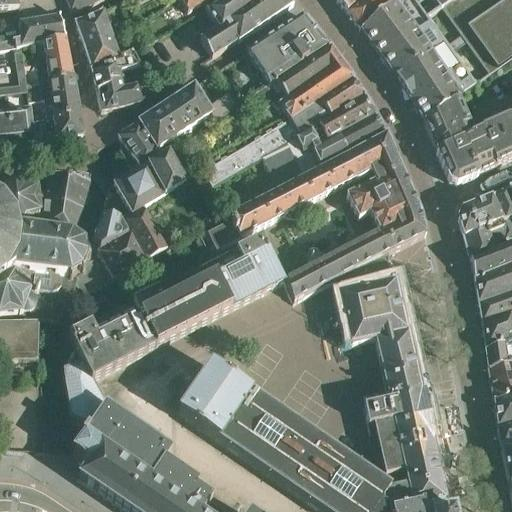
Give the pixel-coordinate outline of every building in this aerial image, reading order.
[(0,0),(0,11),(17,10),(15,2),(14,0),(0,0)] [(64,0),(67,6),(70,13),(87,8),(104,0),(64,0)] [(187,17),(211,0),(177,0),(176,1),(187,17)] [(237,45),(292,8),(285,0),(223,0),(204,14),(217,32),(199,43),(211,62),(237,45)] [(332,0),(345,16),(363,0),(332,0)] [(363,0),(345,16),(359,33),(398,0),(363,0)] [(445,50),(426,23),(440,13),(442,12),(457,0),(398,0),(359,33),(385,67),(393,81),(410,107),(423,127),(456,104),(460,101),(475,90),(474,89),(473,90),(472,88),(471,89),(450,58),(445,50)] [(511,62),(511,0),(457,0),(442,12),(440,13),(459,40),(445,50),(450,58),(465,49),(486,80),(511,62)] [(19,50),(30,49),(41,48),(40,47),(64,41),(58,18),(31,23),(18,24),(18,28),(22,38),(13,41),(15,50),(19,50)] [(106,32),(107,31),(103,19),(74,27),(84,55),(110,43),(106,32)] [(245,56),(268,89),(326,51),(301,20),(245,56)] [(90,75),(93,73),(111,65),(125,59),(123,55),(116,59),(107,31),(106,32),(110,43),(84,55),(90,74),(90,75)] [(125,36),(117,40),(123,55),(125,59),(131,56),(140,51),(137,45),(132,47),(125,36)] [(68,60),(64,41),(40,47),(41,48),(30,49),(32,66),(68,60)] [(279,111),(288,123),(350,83),(326,51),(268,89),(251,100),(261,115),(272,108),(275,113),(279,111)] [(13,57),(15,70),(22,69),(20,56),(13,57)] [(111,65),(93,73),(90,75),(95,95),(121,85),(119,75),(139,70),(131,56),(125,59),(111,65)] [(72,80),(68,60),(32,66),(35,86),(72,80)] [(17,83),(24,82),(22,69),(15,70),(17,83)] [(76,98),(72,80),(35,86),(38,104),(42,103),(76,98)] [(17,83),(18,89),(18,96),(26,95),(24,82),(17,83)] [(288,123),(202,175),(211,190),(260,161),(262,165),(296,145),(309,136),(362,99),(350,83),(288,123)] [(126,111),(138,107),(141,106),(137,90),(123,93),(121,85),(95,95),(100,116),(126,111)] [(201,85),(192,91),(207,113),(215,107),(201,85)] [(149,88),(137,90),(141,106),(154,98),(149,88)] [(18,89),(5,90),(6,98),(18,96),(18,89)] [(137,126),(156,154),(159,159),(161,162),(166,158),(172,154),(167,146),(208,120),(212,127),(233,112),(221,91),(214,95),(220,104),(215,107),(207,113),(192,91),(137,126)] [(76,98),(42,103),(45,122),(79,117),(76,98)] [(317,150),(375,121),(362,99),(309,136),(317,150)] [(456,104),(423,127),(433,148),(436,155),(435,156),(448,186),(455,189),(473,181),(457,146),(468,141),(464,132),(467,130),(456,104)] [(6,109),(0,109),(0,149),(10,148),(6,116),(6,109)] [(28,114),(6,116),(10,148),(32,145),(28,114)] [(82,138),(79,117),(45,122),(42,123),(45,143),(55,142),(82,138)] [(309,136),(296,145),(262,165),(277,194),(320,172),(385,138),(375,121),(317,150),(309,136)] [(494,170),(511,162),(511,121),(506,124),(506,123),(479,135),(480,136),(468,141),(457,146),(473,181),(477,179),(477,178),(494,171),(494,170)] [(156,154),(137,126),(123,136),(117,141),(122,147),(119,156),(133,175),(134,175),(159,159),(156,154)] [(418,215),(400,174),(385,138),(320,172),(277,194),(247,210),(229,219),(228,220),(230,225),(200,242),(208,257),(366,179),(370,188),(346,199),(360,227),(372,221),(379,237),(283,286),(294,305),(336,284),(387,258),(424,239),(418,215)] [(134,221),(143,215),(183,188),(166,158),(161,162),(159,159),(134,175),(133,175),(113,187),(131,217),(131,218),(132,217),(134,221)] [(75,172),(72,184),(87,187),(90,176),(75,172)] [(43,201),(34,222),(70,239),(79,220),(89,187),(87,187),(72,184),(46,179),(43,201)] [(91,246),(70,239),(34,222),(43,201),(43,200),(41,199),(40,198),(39,197),(38,197),(37,192),(13,184),(3,191),(0,188),(0,319),(20,318),(23,322),(31,323),(31,326),(37,326),(37,323),(63,327),(72,289),(80,294),(82,300),(112,284),(111,283),(91,246)] [(239,195),(221,203),(229,219),(247,210),(239,195)] [(511,204),(508,195),(489,202),(501,231),(504,238),(505,239),(511,235),(511,233),(507,222),(511,220),(511,204)] [(489,202),(470,211),(479,232),(485,230),(487,235),(501,231),(489,202)] [(461,214),(456,223),(457,223),(462,240),(475,235),(474,233),(479,232),(470,211),(461,214)] [(165,252),(143,215),(134,221),(132,217),(131,218),(131,217),(120,224),(119,223),(126,235),(127,234),(145,263),(165,252)] [(96,253),(126,235),(119,223),(101,220),(100,226),(95,238),(92,247),(94,247),(93,249),(96,253)] [(462,240),(469,263),(494,253),(490,243),(504,238),(501,231),(487,235),(485,230),(479,232),(474,233),(475,235),(462,240)] [(127,234),(126,235),(96,253),(111,283),(145,263),(127,234)] [(66,343),(63,375),(69,419),(69,420),(70,422),(87,428),(101,414),(88,387),(114,373),(152,354),(161,349),(187,336),(240,308),(256,300),(261,298),(283,286),(279,278),(264,249),(260,242),(128,309),(66,341),(65,341),(66,343)] [(511,246),(494,253),(469,263),(473,283),(511,268),(510,268),(511,266),(511,246)] [(195,387),(174,417),(312,511),(414,511),(421,511),(444,506),(441,493),(439,483),(436,471),(434,462),(432,453),(430,444),(431,444),(429,435),(427,426),(424,413),(422,404),(421,396),(419,397),(419,395),(417,388),(406,336),(405,336),(403,327),(401,318),(398,308),(396,297),(394,287),(393,284),(391,277),(387,258),(336,284),(339,301),(350,349),(374,344),(388,405),(360,411),(367,442),(377,490),(274,418),(206,371),(195,387)] [(511,271),(511,268),(473,283),(476,302),(477,304),(477,306),(511,294),(511,271)] [(511,294),(477,306),(481,328),(510,317),(511,316),(511,294)] [(511,320),(510,317),(481,328),(485,353),(511,342),(511,320)] [(38,364),(37,326),(31,326),(0,326),(0,378),(11,378),(11,365),(38,364)] [(511,342),(485,353),(488,373),(511,364),(511,342)] [(511,364),(488,373),(493,404),(511,397),(511,364)] [(511,397),(493,404),(496,431),(511,425),(511,397)] [(83,440),(72,457),(72,458),(87,468),(78,481),(122,511),(217,511),(190,493),(194,486),(161,463),(166,457),(162,455),(101,414),(87,428),(80,438),(83,440)] [(511,425),(496,431),(501,456),(511,452),(511,425)] [(511,452),(501,456),(511,510),(511,452)]
